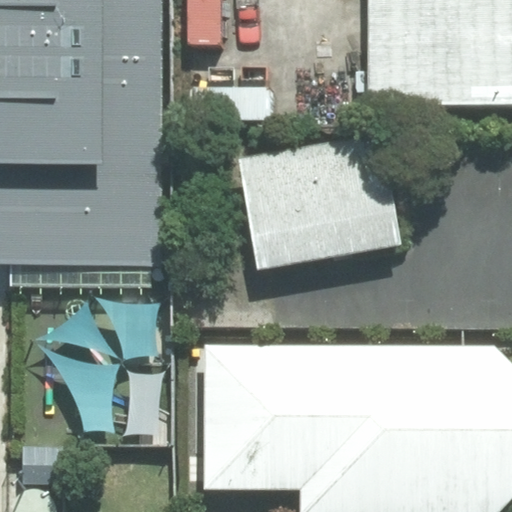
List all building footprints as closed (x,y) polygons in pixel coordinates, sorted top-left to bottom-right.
[(163,0),(0,0),(0,266),(159,270),(163,0)] [(511,0),(374,0),(375,113),(511,112),(511,0)] [(264,67),(181,66),(180,129),(263,130),(264,67)] [(241,165),(260,278),(405,253),(386,140),(241,165)] [(129,359),(130,320),(28,317),(24,445),(167,449),(170,360),(129,359)] [(511,374),(494,354),(206,356),(207,498),(306,497),(306,511),(502,511),(511,502),(511,374)]
